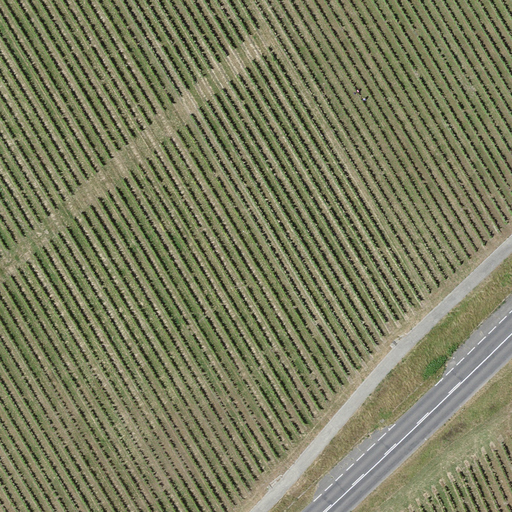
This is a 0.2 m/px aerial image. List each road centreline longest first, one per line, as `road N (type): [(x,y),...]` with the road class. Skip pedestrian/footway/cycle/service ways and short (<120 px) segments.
road 1 (track): [(511,242),(388,359),(253,511)]
road 2 (secondary): [(326,511),(511,332)]
